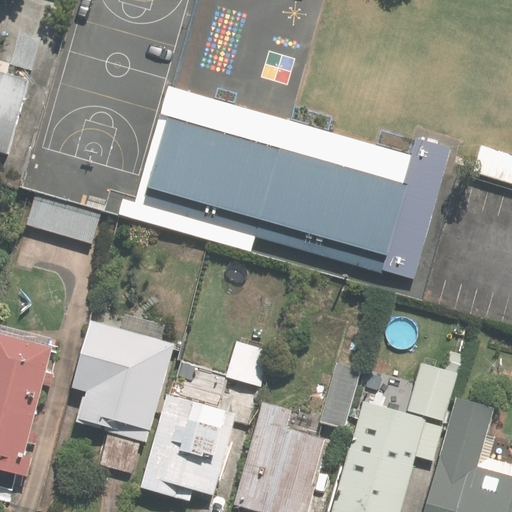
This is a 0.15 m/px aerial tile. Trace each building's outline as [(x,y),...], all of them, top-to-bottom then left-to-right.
[(35,40),(13,34),(4,65),(27,71),(35,40)] [(24,78),(0,71),(0,152),(3,153),(24,78)] [(403,186),(164,117),(139,204),(381,274),(382,270),(414,279),(451,150),(417,140),(403,186)] [(511,154),(482,146),(474,172),(511,183),(511,154)] [(96,218),(30,199),(23,224),(89,243),(96,218)] [(152,446),(179,348),(164,344),(168,330),(133,320),(129,336),(93,326),(76,388),(96,393),(87,425),(115,433),(106,467),(134,474),(142,443),(152,446)] [(0,342),(0,475),(27,483),(32,467),(21,464),(54,349),(8,336),(6,344),(0,342)] [(274,354),(237,343),(227,377),(264,388),(274,354)] [(369,407),(340,511),(406,511),(432,419),(448,424),(467,357),(451,353),(446,372),(426,366),(411,418),(369,407)] [(366,372),(339,365),(323,423),(349,431),(366,372)] [(174,400),(148,491),(192,503),(196,491),(215,497),(237,420),(209,412),(215,392),(197,386),(191,405),(174,400)] [(498,414),(463,404),(433,511),(511,511),(511,466),(493,461),(498,443),(490,441),(498,414)] [(271,410),(243,508),(258,511),(306,511),(325,446),(288,436),(294,416),(271,410)]
